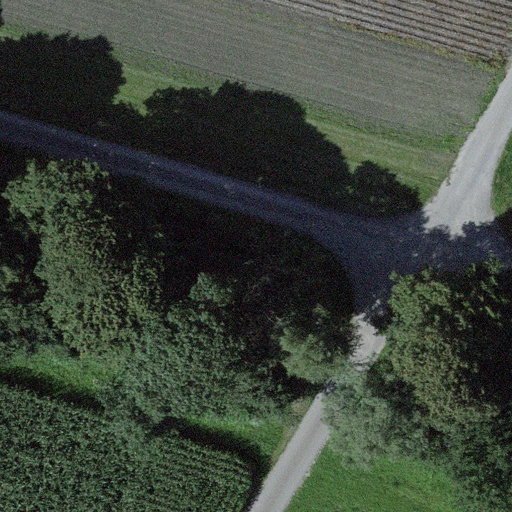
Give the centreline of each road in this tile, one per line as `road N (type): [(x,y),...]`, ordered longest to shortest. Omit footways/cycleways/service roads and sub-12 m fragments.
road 1 (track): [(0,132),(511,281)]
road 2 (unclassified): [(260,511),(511,88)]
